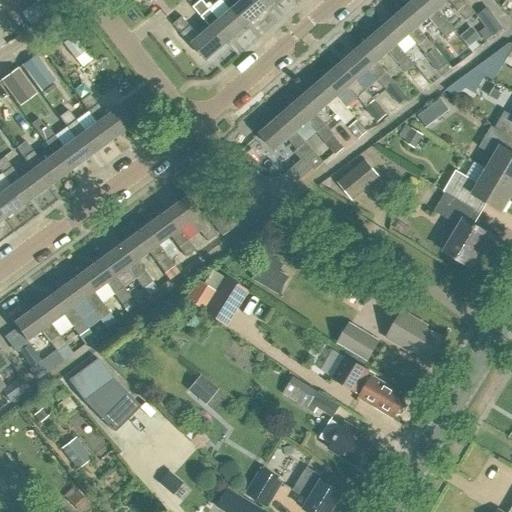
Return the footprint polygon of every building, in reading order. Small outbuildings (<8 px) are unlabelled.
[(201,0),(192,8),(210,28),(212,27),(226,43),(247,26),(233,9),(231,11),(221,0),(210,10),(201,0)] [(221,0),(231,11),(233,9),(247,26),(267,9),(259,0),(221,0)] [(259,0),(267,9),(277,0),(259,0)] [(455,31),(437,10),(435,12),(424,0),(415,0),(401,13),(415,29),(417,27),(428,18),(446,38),(455,31)] [(424,0),(435,12),(437,10),(448,0),(466,21),(475,13),(463,0),(424,0)] [(478,16),(486,28),(480,32),(486,42),(503,30),(488,8),(478,16)] [(435,48),(417,27),(415,29),(401,13),(380,30),(395,47),(397,45),(408,35),(426,56),(435,48)] [(181,17),(172,25),(191,46),(192,45),(206,61),(226,43),(212,27),(210,28),(199,38),(181,17)] [(476,42),(480,38),(472,28),(461,37),(470,47),(476,42)] [(415,65),(397,45),(395,47),(380,30),(360,47),(375,64),(377,62),(388,53),(406,73),(415,65)] [(62,43),(74,59),(85,52),(72,35),(62,43)] [(474,53),(480,47),(476,42),(470,47),(474,53)] [(360,47),(340,65),(355,81),(357,80),(368,70),(386,90),(395,83),(377,62),(375,64),(360,47)] [(426,57),(438,72),(448,64),(436,48),(426,57)] [(32,58),(23,64),(29,73),(38,66),(32,58)] [(340,65),(320,82),(334,98),(336,97),(346,108),(357,99),(365,108),(374,100),(357,80),(355,81),(340,65)] [(36,94),(17,68),(0,80),(0,81),(18,106),(36,94)] [(420,94),(422,93),(431,85),(422,74),(413,81),(412,82),(420,94)] [(320,82),(300,100),(314,116),(316,115),(327,105),(345,126),(354,118),(346,108),(336,97),(334,98),(320,82)] [(395,83),(386,90),(399,105),(408,98),(395,83)] [(89,95),(80,101),(96,123),(97,122),(110,140),(133,124),(119,106),(105,116),(89,95)] [(300,100),(280,117),(294,133),(296,132),(305,143),(317,133),(336,156),(344,149),(333,136),(334,135),(316,115),(314,116),(300,100)] [(374,100),(365,108),(378,123),(387,115),(374,100)] [(0,106),(0,120),(10,113),(3,104),(1,106),(0,106)] [(419,117),(427,129),(438,121),(429,109),(419,117)] [(68,111),(59,117),(75,139),(76,138),(89,156),(110,140),(97,122),(96,123),(84,132),(68,111)] [(511,138),(511,116),(505,112),(495,128),(511,138)] [(280,117),(259,135),(273,151),(287,139),(297,151),(313,169),(315,171),(323,163),(305,143),(296,132),(294,133),(280,117)] [(38,119),(31,125),(53,155),(55,153),(68,171),(89,156),(76,138),(75,139),(62,148),(46,126),(44,128),(38,119)] [(368,133),(358,122),(350,129),(360,140),(368,133)] [(405,140),(412,129),(406,126),(400,137),(405,140)] [(495,157),(486,172),(511,187),(511,153),(510,152),(511,148),(511,139),(493,128),(481,148),(495,157)] [(415,149),(423,136),(412,129),(405,140),(404,143),(415,149)] [(25,142),(16,149),(32,171),(34,169),(47,187),(68,171),(55,153),(53,155),(41,164),(25,142)] [(3,157),(0,159),(0,172),(11,187),(12,186),(25,203),(47,187),(34,169),(32,171),(20,180),(3,157)] [(365,160),(337,183),(352,201),(380,178),(365,160)] [(302,179),(293,168),(287,173),(297,184),(302,179)] [(501,212),(511,194),(511,187),(486,172),(478,184),(456,171),(444,192),(446,193),(473,210),(479,199),(501,212)] [(0,214),(3,219),(25,203),(12,186),(11,187),(0,194),(0,214)] [(466,221),(473,210),(446,193),(435,211),(460,226),(444,252),(468,267),(488,234),(466,221)] [(185,196),(163,212),(176,229),(178,228),(190,219),(206,241),(216,234),(199,212),(197,213),(185,196)] [(221,200),(204,212),(221,235),(238,223),(221,200)] [(163,212),(142,228),(154,245),(156,243),(157,244),(169,235),(185,257),(194,250),(178,228),(176,229),(163,212)] [(400,232),(405,226),(397,220),(392,226),(400,232)] [(408,238),(413,232),(405,226),(400,232),(408,238)] [(142,228),(120,244),(133,261),(135,259),(135,260),(147,251),(163,273),(169,280),(178,273),(173,266),(157,244),(156,243),(154,245),(142,228)] [(120,244),(99,259),(111,276),(113,275),(114,276),(126,267),(142,289),(151,282),(135,260),(135,259),(133,261),(120,244)] [(279,272),(284,265),(266,254),(250,280),(268,290),(279,272)] [(99,259),(77,275),(89,292),(104,283),(120,305),(129,298),(130,298),(114,276),(113,275),(111,276),(99,259)] [(211,270),(201,287),(195,283),(184,300),(198,309),(198,310),(224,326),(246,292),(222,277),(211,270)] [(77,275),(56,291),(68,308),(70,307),(71,308),(83,298),(99,320),(108,313),(89,292),(77,275)] [(56,291),(34,307),(47,324),(49,323),(50,324),(61,315),(70,328),(77,337),(83,345),(93,338),(87,330),(71,308),(70,307),(68,308),(56,291)] [(135,306),(130,300),(121,307),(125,313),(135,306)] [(34,307),(12,323),(26,341),(40,331),(56,353),(55,353),(62,363),(73,355),(66,345),(65,345),(50,324),(49,323),(47,324),(34,307)] [(402,343),(431,360),(443,340),(425,329),(426,326),(402,311),(386,338),(400,346),(402,343)] [(381,342),(349,323),(337,344),(368,363),(381,342)] [(41,359),(30,344),(19,352),(30,367),(41,359)] [(96,356),(69,382),(115,431),(143,405),(96,356)] [(332,379),(361,396),(359,399),(393,419),(395,414),(401,414),(406,406),(404,400),(405,398),(386,387),(387,386),(373,378),(374,376),(344,358),(332,379)] [(205,404),(219,389),(201,373),(187,388),(205,404)] [(9,402),(28,388),(19,377),(1,390),(9,402)] [(292,377),(282,395),(313,413),(317,407),(334,417),(340,406),(292,377)] [(39,423),(52,413),(45,405),(32,416),(39,423)] [(331,444),(328,449),(359,467),(372,445),(356,435),(358,431),(345,422),(342,426),(331,419),(320,437),(331,444)] [(190,441),(199,432),(190,424),(181,434),(190,441)] [(202,452),(211,442),(199,431),(199,432),(190,441),(190,442),(202,452)] [(71,440),(68,436),(59,443),(62,447),(71,440)] [(62,447),(61,448),(77,469),(91,458),(75,437),(71,440),(62,447)] [(261,467),(244,494),(267,508),(283,480),(261,467)] [(309,501),(304,510),(307,511),(331,511),(343,494),(322,482),(324,479),(306,468),(293,491),(309,501)] [(110,494),(124,485),(115,471),(101,480),(110,494)] [(175,498),(186,484),(170,471),(159,484),(175,498)] [(226,489),(215,506),(224,511),(261,511),(262,511),(226,489)]
